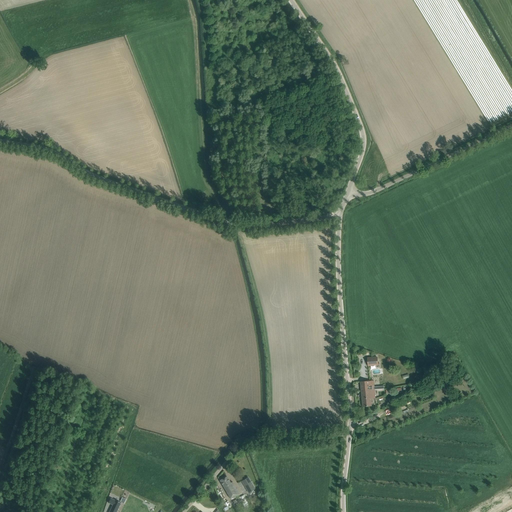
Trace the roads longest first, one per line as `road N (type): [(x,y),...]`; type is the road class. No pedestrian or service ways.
road 1 (unclassified): [(339,217),(219,220),(58,154),(0,142)]
road 2 (unclassified): [(342,511),(349,433),(339,217)]
road 3 (unclassified): [(347,190),(365,140),(290,0)]
road 4 (unclassified): [(347,190),(368,193),(511,127)]
road 5 (track): [(225,461),(252,439),(349,433)]
